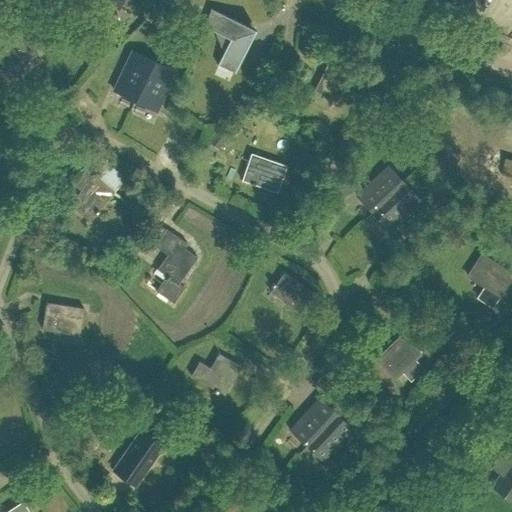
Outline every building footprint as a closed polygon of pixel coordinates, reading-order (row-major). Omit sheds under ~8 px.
[(255,28),(211,8),(202,26),(214,32),(222,52),(217,65),(234,72),(255,28)] [(37,52),(14,28),(4,38),(8,42),(0,49),(0,68),(10,78),(37,52)] [(135,100),(154,61),(133,51),(114,90),(135,100)] [(358,75),(328,60),(313,90),(336,102),(343,89),(350,92),(358,75)] [(154,61),(135,100),(156,110),(175,71),(154,61)] [(286,164),(250,152),(241,180),(277,192),(286,164)] [(126,177),(105,160),(93,174),(84,166),(71,182),(80,189),(69,204),(90,221),(126,177)] [(357,196),(373,213),(405,183),(389,166),(357,196)] [(421,200),(405,183),(373,213),(388,230),(421,200)] [(166,276),(156,291),(173,302),(183,287),(178,284),(197,257),(184,247),(187,243),(165,229),(155,245),(168,253),(156,269),(166,276)] [(511,276),(511,273),(481,253),(467,275),(499,296),(511,276)] [(315,293),(284,271),(269,291),(300,313),(315,293)] [(84,308),(46,302),(42,329),(79,335),(84,308)] [(394,379),(421,354),(404,336),(377,361),(394,379)] [(241,366),(218,353),(210,367),(198,361),(190,376),(224,395),(241,366)] [(341,387),(324,373),(315,384),(331,398),(341,387)] [(354,430),(320,398),(290,430),(324,462),(354,430)] [(164,436),(180,448),(191,433),(176,421),(164,436)] [(164,442),(143,427),(113,470),(134,484),(164,442)] [(511,450),(505,461),(508,463),(492,486),(511,499),(511,450)] [(248,511),(233,496),(216,511),(248,511)] [(29,511),(22,501),(4,511),(29,511)]
